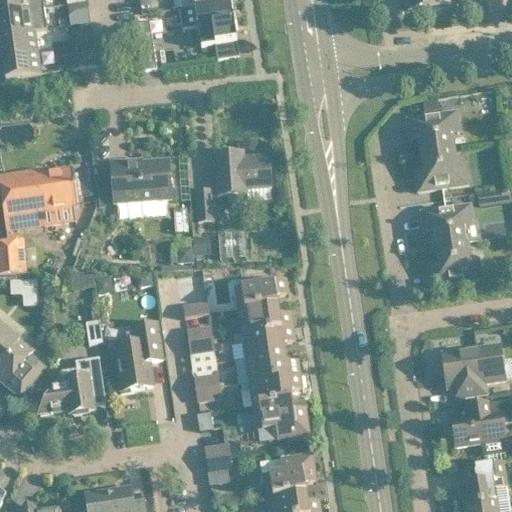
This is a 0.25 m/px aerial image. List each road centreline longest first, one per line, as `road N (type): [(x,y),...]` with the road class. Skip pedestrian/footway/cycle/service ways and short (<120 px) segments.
road 1 (tertiary): [(381,511),(320,85)]
road 2 (residential): [(193,452),(47,470),(0,448)]
road 3 (residential): [(425,511),(403,326)]
road 4 (residential): [(320,85),(504,56)]
road 5 (residential): [(193,452),(165,278)]
road 6 (residential): [(403,326),(381,171)]
